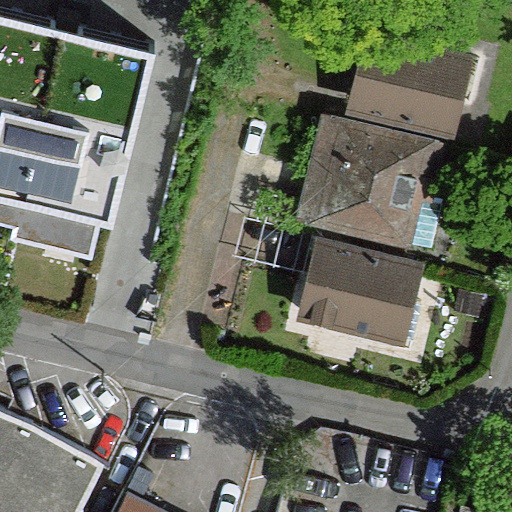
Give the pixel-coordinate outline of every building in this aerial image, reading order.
[(68,32),(7,17),(0,42),(0,113),(84,135),(95,94),(109,98),(133,0),(63,0),(59,18),(71,20),(68,32)] [(399,115),(439,125),(454,128),(463,89),(443,84),(452,49),(372,30),(362,68),(374,71),(366,107),(399,115)] [(396,131),(328,115),(315,170),(326,173),(316,216),(370,229),(411,238),(422,189),(431,191),(444,142),(435,140),(396,131)] [(396,131),(435,140),(439,125),(399,115),(396,131)] [(442,193),(431,191),(422,189),(411,238),(432,243),(442,193)] [(405,258),(411,238),(370,229),(366,248),(405,258)] [(421,261),(405,258),(366,248),(333,239),(325,274),(313,271),(304,311),(415,337),(424,301),(413,299),(421,261)] [(78,511),(106,459),(0,403),(0,511),(78,511)] [(181,511),(132,487),(118,511),(181,511)]
